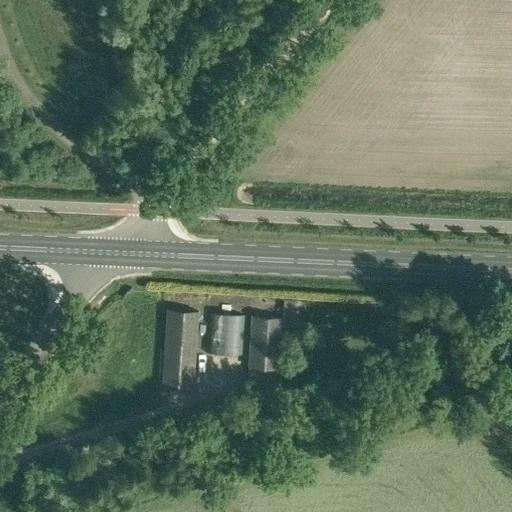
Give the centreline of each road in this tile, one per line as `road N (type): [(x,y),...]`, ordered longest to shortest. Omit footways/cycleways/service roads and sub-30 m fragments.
road 1 (primary): [(112,254),(511,266)]
road 2 (track): [(162,198),(325,0)]
road 3 (unclassified): [(0,392),(112,254)]
